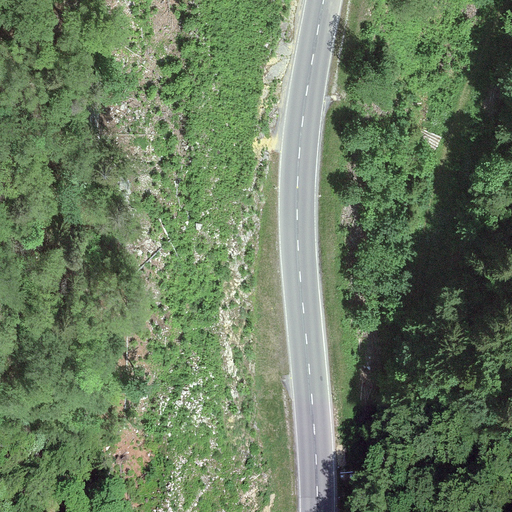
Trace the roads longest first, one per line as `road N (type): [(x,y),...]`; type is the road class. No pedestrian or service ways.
road 1 (track): [(358,511),(403,342),(429,200),(462,98),(511,3)]
road 2 (secondary): [(317,511),(297,183),(324,0)]
